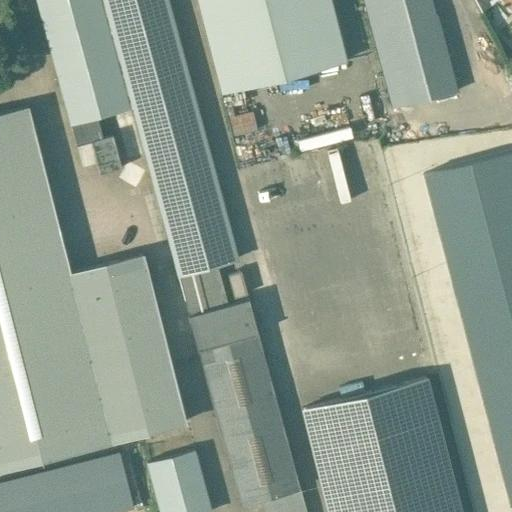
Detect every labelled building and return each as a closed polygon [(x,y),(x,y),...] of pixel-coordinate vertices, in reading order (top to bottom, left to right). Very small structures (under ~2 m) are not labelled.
[(172,0),(36,0),(69,144),(88,139),(95,169),(119,164),(111,132),(102,134),(97,113),(133,105),(179,311),(190,308),(234,503),(259,498),(262,511),(300,511),(251,294),(222,301),(213,265),(231,261),(172,0)] [(346,63),(330,0),(197,0),(222,95),(346,63)] [(364,0),(394,108),(457,90),(436,13),(434,14),(430,0),(364,0)] [(25,106),(0,112),(0,469),(186,421),(141,255),(70,272),(25,106)] [(511,149),(423,173),(439,236),(511,217),(511,149)] [(511,217),(439,236),(459,312),(511,298),(511,217)] [(246,292),(240,269),(227,273),(234,296),(246,292)] [(511,298),(459,312),(479,388),(511,379),(511,298)] [(460,511),(426,376),(301,408),(327,511),(460,511)] [(511,379),(479,388),(494,445),(511,440),(511,379)] [(511,440),(494,445),(509,503),(511,502),(511,440)] [(208,511),(211,511),(194,449),(147,462),(161,511),(208,511)] [(119,450),(0,480),(0,511),(110,511),(134,506),(119,450)]
